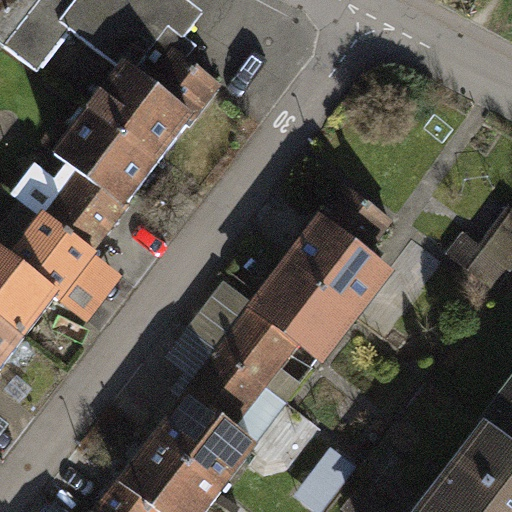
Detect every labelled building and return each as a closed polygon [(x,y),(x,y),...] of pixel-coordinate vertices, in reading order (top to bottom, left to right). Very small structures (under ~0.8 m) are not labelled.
[(34,0),(23,16),(40,28),(60,0),(34,0)] [(200,0),(60,0),(40,28),(71,51),(102,8),(152,44),(119,89),(198,147),(262,60),(209,21),(217,12),(200,0)] [(129,240),(198,147),(119,89),(85,134),(114,155),(79,203),(129,240)] [(398,192),(337,271),(406,324),(439,281),(423,269),(451,233),(398,192)] [(0,252),(0,278),(65,326),(129,240),(79,203),(48,244),(21,224),(0,252)] [(511,282),(511,253),(498,271),(511,282)] [(406,324),(337,271),(269,358),(323,400),(357,356),(372,368),(406,324)] [(0,414),(65,326),(0,278),(0,414)] [(269,358),(203,444),(273,498),(307,455),(290,442),(323,400),(269,358)] [(511,393),(488,424),(505,436),(511,441),(511,393)] [(511,511),(511,441),(505,436),(446,511),(511,511)] [(262,511),(273,498),(203,444),(150,511),(262,511)] [(375,511),(397,511),(416,489),(399,477),(373,510),(375,511)]
